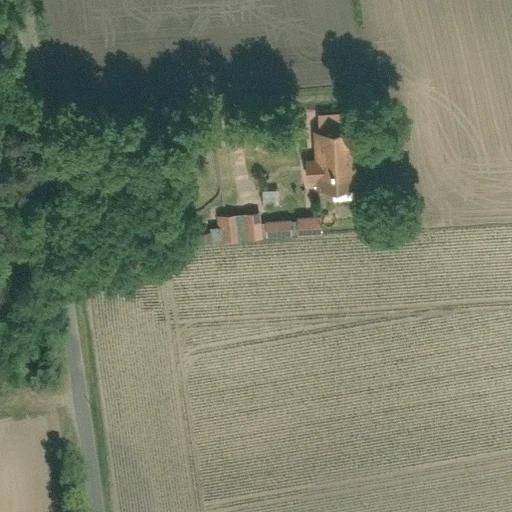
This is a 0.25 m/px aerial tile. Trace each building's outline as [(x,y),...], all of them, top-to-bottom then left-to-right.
[(307,117),(309,166),(300,167),(301,186),(310,186),(310,192),(357,190),(353,115),(307,117)] [(239,219),(218,219),(218,243),(238,243),(239,219)] [(239,219),(238,243),(257,244),(257,219),(239,219)] [(295,222),(294,238),(318,239),(319,223),(295,222)] [(289,239),(289,226),(260,226),(259,239),(289,239)]
